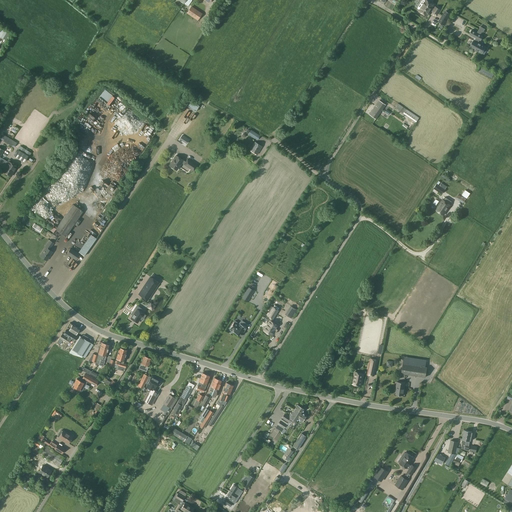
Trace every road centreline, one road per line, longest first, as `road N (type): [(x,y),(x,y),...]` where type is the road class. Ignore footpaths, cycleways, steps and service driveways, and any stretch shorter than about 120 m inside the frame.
road 1 (unclassified): [(142,344),(37,511)]
road 2 (tertiary): [(511,431),(332,398)]
road 3 (tertiary): [(282,387),(142,344)]
road 4 (unclassified): [(282,387),(205,511)]
road 5 (unclassified): [(56,299),(138,179)]
road 6 (unclassified): [(260,511),(332,398)]
road 7 (unclassified): [(0,423),(72,313)]
